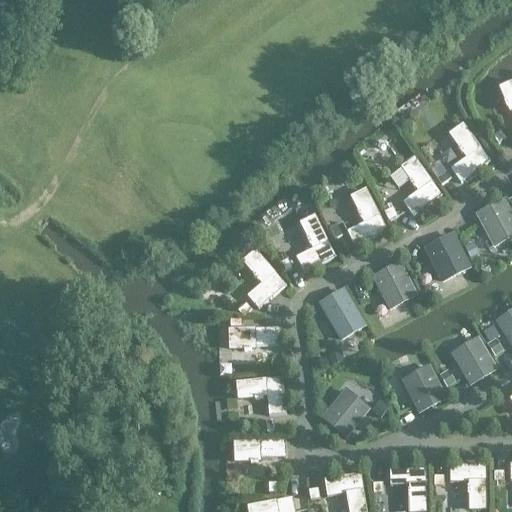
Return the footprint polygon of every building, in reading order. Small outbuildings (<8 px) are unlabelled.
[(511,83),(503,88),(511,106),(511,83)] [(511,136),(511,111),(500,87),(490,92),(511,136)] [(490,162),(466,125),(452,134),(461,147),(459,148),(463,155),(465,154),(467,157),(450,168),(460,183),(490,162)] [(506,140),(500,132),(492,138),(498,146),(506,140)] [(442,197),(416,160),(403,170),(412,182),(410,183),(415,190),(416,189),(419,192),(402,204),(412,218),(442,197)] [(451,179),(446,173),(436,180),(441,187),(451,179)] [(387,230),(367,191),(352,198),(359,211),(357,212),(361,220),(363,219),(365,222),(347,232),(355,247),(387,230)] [(511,221),(502,202),(476,216),(493,247),(511,236),(511,221)] [(393,209),(385,213),(389,222),(397,218),(393,209)] [(336,258),(316,219),(302,226),(308,239),(306,240),(310,248),(312,247),(314,250),(296,259),(304,275),(336,258)] [(337,227),(330,230),(335,240),(342,237),(337,227)] [(452,235),(424,250),(442,285),(471,270),(452,235)] [(471,260),(479,256),(473,245),(465,249),(471,260)] [(286,287),(257,254),(245,264),(254,276),(253,277),(258,283),(260,282),(262,285),(247,298),(258,311),(286,287)] [(287,262),(279,266),(283,274),(291,270),(287,262)] [(400,264),(372,278),(389,312),(417,298),(400,264)] [(344,291),(319,306),(341,343),(366,328),(344,291)] [(245,306),(237,313),(242,318),(250,311),(245,306)] [(511,311),(495,323),(511,349),(511,311)] [(229,349),(279,347),(278,331),(228,333),(229,349)] [(452,355),(470,388),(497,372),(479,339),(452,355)] [(495,342),(487,347),(494,359),(502,353),(495,342)] [(331,366),(343,363),(341,353),(328,356),(331,366)] [(402,382),(419,415),(447,401),(429,367),(402,382)] [(448,374),(440,378),(446,389),(454,385),(448,374)] [(282,378),(238,384),(240,400),(255,398),(255,400),(263,399),(263,397),(267,396),(269,416),(286,414),(282,378)] [(346,440),(369,411),(345,391),(322,420),(346,440)] [(381,420),(390,409),(381,402),(372,413),(381,420)] [(275,434),(274,422),(266,423),(266,434),(275,434)] [(237,462),(287,460),(286,444),(236,446),(237,462)] [(486,466),(450,467),(450,484),(468,484),(469,488),(467,488),(467,496),(468,496),(468,511),(486,511),(486,482),(486,466)] [(425,470),(390,471),(390,487),(409,487),(409,486),(409,491),(408,491),(408,500),(410,500),(409,511),(426,511),(426,485),(425,470)] [(494,483),(504,483),(504,473),(494,473),(494,483)] [(347,495),(349,511),(367,511),(361,474),(325,480),(327,497),(347,495)] [(444,477),(434,477),(434,486),(444,486),(444,477)] [(279,495),(278,485),(268,485),(268,495),(279,495)] [(383,495),(383,485),(373,485),(373,495),(383,495)] [(320,500),(318,490),(308,492),(310,502),(320,500)] [(295,511),(293,499),(249,508),(249,511),(295,511)]
